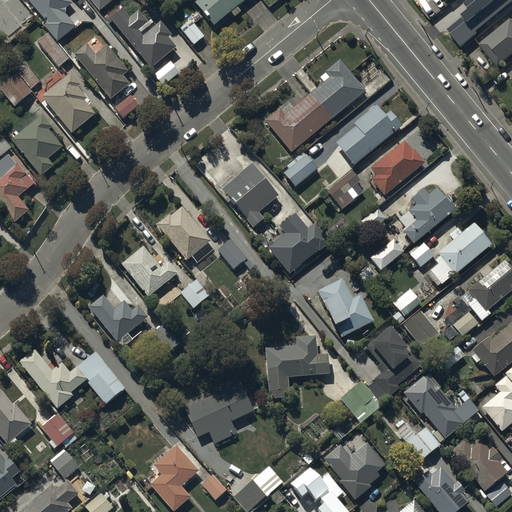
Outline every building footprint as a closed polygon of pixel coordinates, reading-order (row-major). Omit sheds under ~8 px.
[(68,0),(27,0),(46,23),(43,25),(56,42),(75,26),(65,13),(65,8),(71,3),(68,0)] [(89,0),(98,11),(111,0),(89,0)] [(237,6),(244,0),(197,0),(194,3),(213,26),(229,12),(234,17),(241,11),(237,6)] [(478,31),(511,3),(511,0),(468,0),(459,8),(478,31)] [(150,68),(175,46),(167,37),(170,34),(159,21),(143,36),(138,30),(147,22),(137,10),(129,16),(125,11),(126,10),(124,7),(107,22),(109,24),(111,23),(150,68)] [(511,18),(511,17),(479,44),(498,66),(511,54),(511,18)] [(203,36),(190,20),(179,28),(193,45),(203,36)] [(47,32),(36,41),(58,68),(68,59),(47,32)] [(86,44),(73,54),(110,100),(129,85),(122,75),(128,71),(107,45),(94,54),(86,44)] [(290,153),(364,91),(338,60),(324,72),(325,74),(320,78),(324,82),(283,116),(278,110),(264,122),(290,153)] [(70,73),(42,97),(71,133),(94,114),(85,104),(89,100),(77,86),(79,84),(70,73)] [(29,93),(13,75),(0,86),(0,91),(14,107),(29,93)] [(353,165),(401,125),(389,111),(384,115),(375,105),(353,123),(355,126),(335,143),(353,165)] [(41,115),(11,139),(41,177),(54,166),(47,158),(62,147),(48,129),(51,127),(41,115)] [(0,133),(0,156),(10,148),(2,139),(3,138),(0,133)] [(427,160),(407,137),(370,168),(375,175),(370,179),(383,196),(427,160)] [(219,140),(214,146),(229,159),(234,153),(219,140)] [(294,187),(317,168),(305,154),(305,155),(302,152),(286,165),(289,169),(283,173),(294,187)] [(0,170),(1,172),(0,173),(0,206),(13,223),(29,210),(18,197),(34,184),(15,161),(13,163),(6,155),(0,160),(0,170)] [(257,211),(277,195),(250,162),(237,173),(239,175),(221,190),(234,205),(235,204),(246,219),(245,220),(252,228),(263,219),(257,211)] [(360,181),(351,171),(326,191),(341,209),(363,192),(356,184),(360,181)] [(413,244),(455,208),(445,196),(443,197),(435,188),(427,194),(423,189),(410,199),(415,205),(398,220),(405,228),(401,231),(413,244)] [(168,215),(156,225),(186,261),(209,241),(181,208),(170,217),(168,215)] [(386,220),(377,208),(360,221),(369,233),(386,220)] [(285,234),(268,247),(288,273),(328,241),(314,223),(308,228),(294,212),(278,225),(285,234)] [(491,246),(473,224),(461,233),(458,229),(449,236),(453,240),(437,253),(440,256),(434,261),(437,265),(429,271),(440,284),(454,273),(455,275),(491,246)] [(229,239),(216,250),(233,269),(246,258),(229,239)] [(403,252),(393,240),(370,259),(380,270),(403,252)] [(433,256),(423,244),(409,255),(420,267),(433,256)] [(143,246),(120,264),(147,297),(177,273),(168,262),(160,268),(143,246)] [(487,310),(501,299),(505,304),(511,298),(511,272),(503,261),(491,270),(487,266),(476,274),(480,279),(467,290),(474,298),(467,304),(481,322),(491,314),(487,310)] [(369,267),(358,275),(366,286),(377,278),(369,267)] [(342,278),(317,291),(341,338),(373,322),(360,296),(352,299),(342,278)] [(209,295),(196,279),(180,293),(193,309),(209,295)] [(419,303),(408,290),(392,303),(399,310),(392,316),(399,324),(405,318),(404,316),(419,303)] [(103,294),(87,307),(117,343),(118,342),(122,348),(132,340),(126,333),(147,317),(138,306),(131,311),(123,301),(114,309),(103,294)] [(439,334),(419,311),(402,325),(422,349),(439,334)] [(477,324),(468,313),(453,327),(462,337),(477,324)] [(511,322),(491,339),(488,336),(472,349),(475,354),(472,357),(477,363),(480,360),(493,376),(511,360),(511,322)] [(163,356),(180,343),(164,324),(147,337),(163,356)] [(422,367),(388,326),(363,346),(383,372),(369,383),(382,399),(422,367)] [(296,346),(265,348),(268,392),(274,398),(288,397),(287,377),(329,374),(327,354),(315,355),(314,336),(296,337),(296,346)] [(464,356),(456,346),(439,360),(447,370),(464,356)] [(61,363),(51,371),(34,350),(19,362),(54,406),(86,380),(76,367),(69,372),(61,363)] [(124,388),(107,367),(87,383),(105,404),(124,388)] [(420,414),(423,412),(444,438),(463,423),(453,411),(455,409),(439,388),(435,391),(423,376),(403,393),(420,414)] [(511,385),(505,376),(494,385),(500,392),(481,407),(501,432),(511,422),(511,385)] [(361,381),(340,398),(360,423),(381,406),(361,381)] [(253,411),(240,382),(184,408),(197,437),(208,432),(214,444),(236,434),(231,422),(253,411)] [(0,435),(6,444),(7,443),(10,446),(17,441),(14,438),(30,425),(14,404),(12,406),(0,390),(0,435)] [(398,429),(396,431),(420,461),(440,445),(426,428),(416,435),(403,419),(395,426),(398,429)] [(52,422),(42,430),(56,447),(61,442),(65,448),(76,439),(67,427),(61,432),(52,422)] [(469,475),(470,475),(483,491),(506,474),(497,462),(501,459),(491,447),(487,450),(480,441),(470,448),(463,440),(450,450),(469,475)] [(341,480),(339,482),(354,500),(370,486),(369,485),(388,469),(366,444),(350,458),(339,446),(324,459),(341,480)] [(161,474),(149,484),(173,511),(190,497),(180,486),(198,471),(176,446),(153,465),(161,474)] [(55,459),(50,463),(64,479),(78,467),(63,450),(54,458),(55,459)] [(13,461),(0,471),(0,476),(10,488),(25,475),(13,461)] [(282,483),(268,466),(233,497),(246,511),(247,511),(265,497),(266,497),(282,483)] [(433,467),(413,482),(437,511),(458,511),(457,510),(467,502),(460,493),(464,491),(456,481),(453,483),(440,466),(435,470),(433,467)] [(226,490),(212,474),(201,484),(215,500),(226,490)] [(55,490),(51,484),(17,511),(66,511),(71,508),(67,502),(77,494),(66,481),(55,490)] [(511,494),(502,482),(485,496),(495,507),(511,494)] [(284,499),(276,490),(269,497),(277,506),(284,499)] [(88,511),(107,511),(112,508),(99,493),(83,506),(88,511)] [(422,511),(413,500),(397,511),(422,511)]
